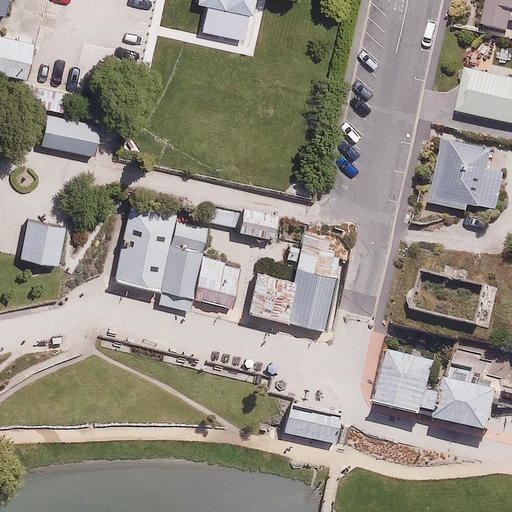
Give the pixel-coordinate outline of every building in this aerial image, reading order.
[(253,0),(175,0),(169,25),(226,39),(228,30),(245,34),(253,0)] [(511,0),(486,0),(481,22),(507,28),(511,14),(511,0)] [(0,72),(22,77),(31,39),(0,32),(0,72)] [(511,79),(461,71),(454,111),(511,122),(511,79)] [(99,126),(44,113),(37,143),(92,155),(99,126)] [(485,148),(439,137),(423,203),(463,212),(465,202),(492,209),(501,172),(480,167),(485,148)] [(175,215),(130,205),(113,278),(113,281),(158,292),(173,223),(175,215)] [(276,217),(243,210),(238,234),(270,241),(276,217)] [(9,230),(5,252),(17,254),(16,258),(54,264),(61,226),(26,220),(24,232),(9,230)] [(207,230),(173,223),(158,292),(191,299),(201,259),(207,230)] [(330,241),(304,235),(293,281),(283,321),(322,329),(327,308),(339,259),(332,257),(333,251),(328,250),(330,241)] [(240,268),(201,259),(191,299),(230,308),(240,268)] [(418,269),(408,311),(477,326),(486,285),(418,269)] [(293,281),(255,272),(245,312),(283,321),(293,281)] [(191,299),(158,292),(155,305),(188,313),(191,299)] [(511,341),(456,328),(445,373),(511,390),(511,341)] [(432,361),(385,349),(371,405),(419,416),(421,408),(425,392),(432,361)] [(494,390),(443,377),(439,395),(425,392),(421,408),(434,411),(432,420),(484,432),(494,390)] [(341,417),(291,406),(284,436),(334,446),(341,417)]
